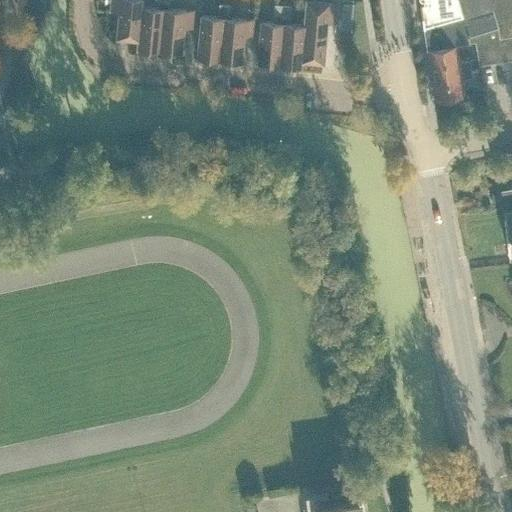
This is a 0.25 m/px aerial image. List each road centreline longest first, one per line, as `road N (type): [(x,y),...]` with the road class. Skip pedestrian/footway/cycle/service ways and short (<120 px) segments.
road 1 (primary): [(491,511),(422,147)]
road 2 (residential): [(81,0),(85,33),(124,69),(286,82)]
